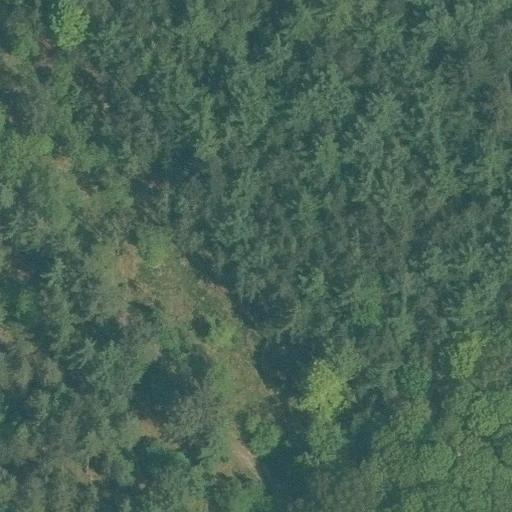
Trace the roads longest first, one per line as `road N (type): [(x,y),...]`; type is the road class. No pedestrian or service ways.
road 1 (track): [(297,511),(0,174)]
road 2 (track): [(328,511),(511,304)]
